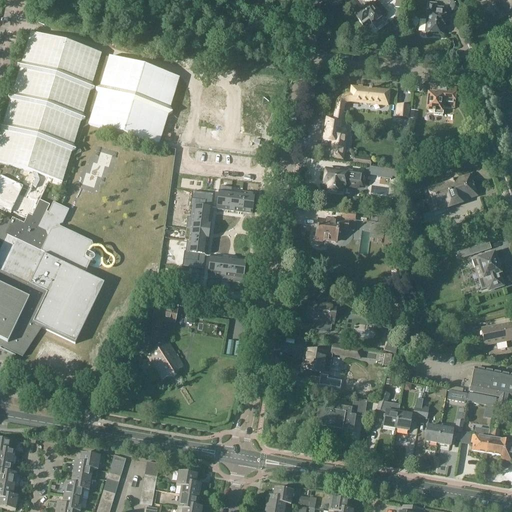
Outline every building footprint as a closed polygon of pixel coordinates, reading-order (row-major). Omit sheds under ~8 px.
[(447,0),(451,12),(453,20),(459,18),(457,11),(452,12),(459,9),(456,0),(447,0)] [(511,9),(511,0),(490,0),(493,4),(498,2),(501,3),(506,13),(511,9)] [(377,1),(373,4),(372,3),(369,5),(361,11),(359,9),(352,14),(363,28),(370,23),(376,31),(384,24),(381,19),(388,14),(377,1)] [(428,4),(428,14),(426,33),(443,35),(445,12),(443,12),(443,8),(435,8),(435,5),(428,4)] [(404,10),(397,9),(395,22),(403,23),(404,10)] [(0,209),(9,214),(10,214),(11,213),(14,214),(26,220),(28,215),(32,217),(40,201),(48,184),(60,188),(64,189),(74,156),(81,153),(77,146),(83,128),(88,126),(158,147),(168,117),(172,114),(170,109),(179,79),(178,79),(115,60),(108,58),(108,59),(101,57),(101,55),(30,34),(21,65),(17,67),(19,71),(12,95),(8,97),(10,102),(2,126),(0,127),(0,131),(0,133),(0,209)] [(427,94),(425,112),(434,113),(434,115),(442,116),(443,108),(443,107),(454,108),(456,89),(436,86),(436,94),(427,94)] [(368,89),(368,90),(352,88),(351,95),(349,95),(347,96),(346,96),(344,97),(343,97),(342,98),(341,99),(339,100),(338,102),(337,104),(336,105),(336,107),(335,109),(335,111),(342,112),(343,108),(343,107),(344,106),(344,105),(345,104),(346,103),(348,103),(349,103),(350,103),(351,103),(387,107),(389,93),(372,91),(372,89),(368,89)] [(409,107),(397,106),(396,118),(407,119),(409,107)] [(410,120),(417,120),(418,112),(410,111),(410,120)] [(324,141),(331,142),(329,159),(343,161),(347,134),(345,134),(346,129),(341,127),(342,122),(348,123),(346,113),(335,112),(334,119),(327,119),(324,141)] [(432,163),(429,154),(409,161),(410,163),(404,165),(407,174),(414,172),(414,170),(416,169),(432,163)] [(353,158),(353,164),(368,167),(371,167),(372,161),(353,158)] [(353,164),(352,171),(367,173),(368,167),(353,164)] [(368,176),(380,178),(390,179),(391,179),(392,178),(396,178),(396,172),(369,168),(368,176)] [(325,170),(323,186),(324,186),(326,186),(325,191),(341,193),(342,190),(344,190),(344,184),(362,187),(364,175),(325,170)] [(408,193),(425,187),(421,174),(403,180),(408,193)] [(470,174),(427,188),(435,211),(441,209),(442,211),(468,203),(467,201),(478,197),(470,174)] [(214,183),(211,200),(223,202),(226,184),(214,183)] [(226,184),(223,202),(235,204),(238,186),(226,184)] [(238,186),(235,204),(247,205),(249,187),(238,186)] [(187,211),(204,213),(206,201),(205,201),(200,201),(195,200),(188,199),(187,211)] [(0,349),(0,350),(1,347),(14,354),(16,354),(22,357),(41,328),(75,345),(78,339),(104,285),(84,275),(85,272),(89,265),(90,262),(91,263),(93,262),(94,262),(94,261),(94,259),(94,258),(93,257),(95,253),(91,243),(60,228),(59,226),(62,225),(69,211),(53,203),(48,214),(46,213),(49,206),(40,201),(32,217),(28,215),(26,220),(24,224),(12,219),(11,222),(5,234),(0,231),(0,242),(4,244),(0,252),(0,349)] [(392,223),(400,224),(400,218),(399,218),(400,210),(391,209),(390,217),(393,217),(392,223)] [(185,223),(203,225),(204,213),(187,211),(185,223)] [(323,240),(336,242),(338,229),(347,231),(348,223),(349,223),(349,220),(354,221),(355,214),(343,212),(342,219),(343,219),(342,223),(335,222),(335,219),(327,218),(326,222),(318,221),(316,242),(323,242),(323,240)] [(183,235),(201,237),(203,225),(185,223),(183,235)] [(199,249),(201,237),(183,235),(182,247),(187,247),(193,248),(199,249)] [(491,249),(489,244),(457,254),(459,260),(491,249)] [(214,270),(216,253),(204,251),(202,268),(214,270)] [(401,254),(402,255),(404,261),(410,259),(408,252),(402,254),(401,254)] [(226,272),(228,254),(216,253),(214,270),(226,272)] [(238,274),(240,256),(228,254),(226,272),(238,274)] [(500,274),(494,254),(472,261),(474,268),(479,267),(483,279),(478,281),(482,291),(490,288),(491,291),(500,288),(499,285),(501,284),(497,275),(500,274)] [(401,284),(400,271),(391,271),(391,284),(401,284)] [(332,332),(336,308),(331,308),(331,306),(309,303),(306,320),(318,322),(317,330),(332,332)] [(175,323),(177,310),(155,306),(153,319),(152,328),(160,330),(161,321),(175,323)] [(464,325),(450,328),(452,336),(466,332),(464,325)] [(384,351),(396,354),(401,331),(390,328),(384,351)] [(511,328),(482,335),(485,348),(511,342),(511,328)] [(146,351),(149,356),(147,357),(162,380),(167,377),(172,378),(176,375),(177,371),(182,368),(168,344),(167,345),(164,340),(157,344),(157,345),(153,348),(152,347),(146,351)] [(332,346),(330,355),(332,356),(349,358),(351,349),(332,346)] [(303,370),(305,371),(304,376),(319,378),(320,373),(329,375),(332,356),(330,355),(327,355),(327,354),(306,351),(303,370)] [(496,410),(509,413),(511,401),(511,375),(474,368),(469,393),(498,399),(496,410)] [(376,411),(383,413),(384,412),(385,413),(383,428),(396,430),(398,414),(400,406),(387,404),(389,395),(388,395),(382,393),(381,395),(376,411)] [(466,396),(449,393),(447,402),(465,405),(466,396)] [(468,394),(468,396),(467,403),(494,409),(496,400),(468,394)] [(366,402),(353,399),(352,409),(328,405),(327,412),(318,411),(316,426),(353,432),(355,417),(364,418),(366,402)] [(413,418),(419,419),(422,407),(415,406),(413,418)] [(428,408),(422,407),(419,419),(426,420),(428,408)] [(411,416),(398,414),(396,430),(408,432),(411,416)] [(462,434),(464,422),(465,418),(457,417),(457,421),(456,421),(454,432),(462,434)] [(437,444),(440,429),(427,427),(425,442),(437,444)] [(453,431),(440,429),(437,444),(450,447),(453,431)] [(471,452),(485,455),(488,439),(489,432),(476,429),(475,437),(470,436),(469,444),(473,444),(471,452)] [(511,452),(511,442),(498,441),(500,431),(490,429),(489,432),(488,439),(485,455),(501,457),(500,462),(510,464),(511,452)] [(0,452),(10,454),(10,452),(15,452),(17,442),(11,441),(10,442),(0,440),(0,452)] [(0,452),(0,463),(13,465),(15,452),(10,452),(10,454),(0,452)] [(79,465),(93,468),(93,471),(98,472),(100,458),(81,454),(80,463),(79,465)] [(114,457),(112,463),(124,466),(126,460),(114,457)] [(0,474),(11,476),(11,474),(13,465),(0,463),(0,474)] [(80,463),(74,463),(72,475),(91,479),(93,471),(93,468),(79,465),(80,463)] [(112,463),(110,469),(122,472),(124,466),(112,463)] [(110,469),(108,474),(120,478),(122,472),(110,469)] [(176,486),(182,487),(188,488),(188,484),(195,485),(195,484),(197,476),(179,473),(176,486)] [(0,485),(14,488),(17,475),(11,474),(11,476),(0,474),(0,485)] [(108,474),(107,480),(119,484),(120,478),(108,474)] [(143,481),(156,483),(157,476),(144,474),(143,481)] [(89,493),(91,479),(72,475),(71,484),(71,487),(84,489),(84,492),(89,493)] [(106,482),(105,486),(117,490),(119,484),(107,480),(106,482)] [(142,487),(155,489),(155,487),(156,484),(156,483),(143,481),(142,487)] [(66,483),(63,497),(82,500),(84,492),(84,489),(71,487),(71,484),(66,483)] [(182,487),(181,496),(199,499),(201,485),(195,484),(195,485),(188,484),(188,488),(182,487)] [(0,497),(13,499),(13,497),(14,488),(0,485),(0,497)] [(103,492),(115,495),(117,490),(105,486),(103,492)] [(293,491),(274,488),(272,497),(272,498),(279,499),(279,503),(285,504),(285,505),(290,505),(293,491)] [(103,492),(101,498),(113,501),(115,495),(103,492)] [(164,494),(157,493),(156,500),(163,502),(164,494)] [(181,496),(178,509),(184,510),(190,511),(191,507),(197,507),(199,499),(181,496)] [(268,496),(266,510),(280,511),(284,511),(285,505),(285,504),(279,503),(279,499),(272,498),(272,497),(268,496)] [(0,511),(1,511),(2,509),(15,511),(18,498),(13,497),(13,499),(0,497),(0,511)] [(74,511),(80,511),(82,500),(63,497),(62,505),(62,508),(75,510),(74,511)] [(299,497),(298,505),(308,507),(310,499),(299,497)] [(101,498),(99,504),(111,507),(113,501),(101,498)] [(331,498),(328,511),(340,511),(341,510),(348,511),(348,510),(349,501),(331,498)] [(140,499),(139,505),(151,507),(153,501),(140,499)]
